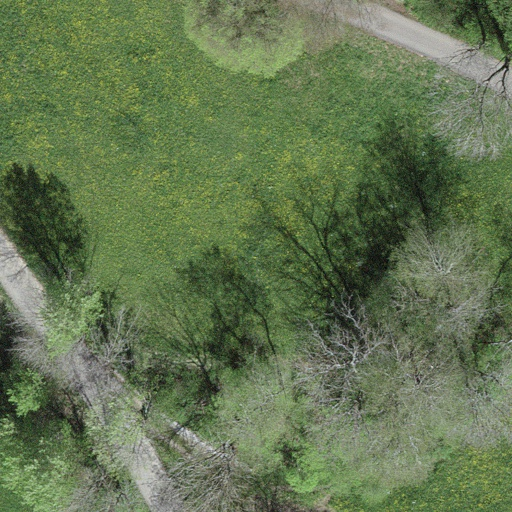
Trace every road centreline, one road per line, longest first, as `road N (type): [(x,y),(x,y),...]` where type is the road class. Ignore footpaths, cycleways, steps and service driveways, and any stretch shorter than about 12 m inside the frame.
road 1 (unclassified): [(0,261),(127,438),(166,511)]
road 2 (unclassified): [(511,97),(294,0)]
